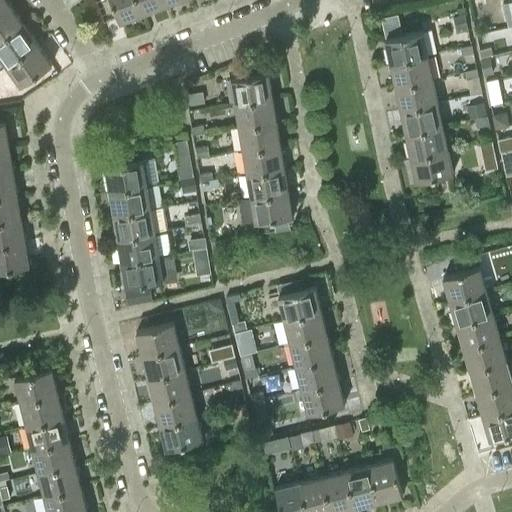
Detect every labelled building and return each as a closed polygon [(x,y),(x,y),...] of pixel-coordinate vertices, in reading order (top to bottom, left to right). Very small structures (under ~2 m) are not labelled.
[(7,0),(0,0),(0,10),(10,3),(7,0)] [(111,0),(120,21),(143,12),(138,0),(111,0)] [(163,0),(138,0),(143,12),(165,4),(163,0)] [(10,3),(0,10),(0,39),(24,23),(10,3)] [(456,32),(468,29),(464,13),(453,16),(456,32)] [(24,23),(0,39),(0,54),(7,64),(38,43),(24,23)] [(385,38),(390,61),(427,53),(422,30),(385,38)] [(38,43),(7,64),(21,85),(52,63),(38,43)] [(472,44),(460,47),(462,55),(473,53),(472,44)] [(490,46),(478,48),(480,57),(492,54),(490,46)] [(427,53),(390,61),(396,85),(432,77),(427,53)] [(477,68),(465,70),(467,79),(479,76),(477,68)] [(268,71),(231,77),(235,102),(272,95),(268,71)] [(432,77),(396,85),(401,108),(438,100),(432,77)] [(206,101),(204,90),(186,93),(188,104),(206,101)] [(500,93),(489,95),(490,104),(502,101),(500,93)] [(272,95),(235,102),(239,126),(276,119),(272,95)] [(438,100),(401,108),(406,132),(443,124),(438,100)] [(487,115),(475,117),(477,126),(489,123),(487,115)] [(505,116),(494,119),(495,127),(507,125),(505,116)] [(276,119),(239,126),(243,149),(280,143),(276,119)] [(5,121),(0,121),(0,146),(9,145),(5,121)] [(191,125),(192,134),(204,132),(203,123),(191,125)] [(443,124),(406,132),(411,155),(448,147),(443,124)] [(511,145),(510,136),(497,139),(500,151),(511,148),(511,145)] [(492,138),(480,141),(482,149),(494,147),(492,138)] [(189,139),(173,142),(175,154),(191,152),(189,139)] [(280,143),(243,149),(247,172),(284,166),(280,143)] [(9,145),(0,146),(0,170),(13,168),(9,145)] [(195,149),(196,157),(208,155),(207,147),(195,149)] [(448,147),(411,155),(416,180),(453,172),(448,147)] [(143,159),(106,165),(110,189),(147,183),(143,159)] [(288,190),(284,166),(247,172),(251,196),(288,190)] [(13,168),(0,170),(0,194),(17,192),(13,168)] [(199,172),(200,181),(212,179),(211,170),(199,172)] [(183,186),(195,183),(194,175),(182,177),(183,186)] [(147,183),(110,189),(114,213),(151,206),(147,183)] [(293,215),(288,190),(251,196),(238,199),(242,222),(255,219),(255,221),(274,218),(291,215),(293,215)] [(17,192),(0,194),(0,219),(21,216),(17,192)] [(151,206),(114,213),(118,237),(155,230),(151,206)] [(201,212),(186,215),(188,225),(203,222),(201,212)] [(291,215),(274,218),(276,230),(290,228),(289,220),(291,219),(291,215)] [(21,216),(0,219),(0,243),(25,239),(21,216)] [(155,230),(118,237),(122,260),(159,254),(155,230)] [(205,237),(191,240),(192,249),(194,249),(206,247),(207,246),(206,243),(205,237)] [(25,239),(0,243),(0,269),(29,264),(25,239)] [(207,255),(206,247),(194,249),(195,257),(207,255)] [(159,254),(122,260),(126,285),(163,279),(159,254)] [(443,276),(450,299),(486,289),(479,265),(443,276)] [(278,294),(284,318),(321,308),(315,285),(278,294)] [(486,289),(450,299),(456,322),(493,312),(486,289)] [(321,308),(284,318),(290,341),(327,332),(321,308)] [(493,312),(456,322),(463,345),(499,335),(493,312)] [(233,322),(235,331),(246,328),(244,319),(233,322)] [(136,330),(142,353),(179,344),(173,321),(136,330)] [(327,332),(290,341),(296,364),(333,355),(327,332)] [(499,335),(463,345),(470,368),(506,358),(499,335)] [(233,343),(220,346),(223,358),(235,355),(236,355),(233,343)] [(238,346),(240,354),(252,351),(250,343),(238,346)] [(179,344),(142,353),(148,377),(185,367),(179,344)] [(225,367),(237,364),(235,355),(223,358),(225,367)] [(333,355),(296,364),(302,388),(338,378),(333,355)] [(511,378),(506,358),(470,368),(476,391),(511,381),(511,378)] [(244,369),(246,377),(258,374),(256,366),(244,369)] [(185,367),(148,377),(154,400),(191,391),(185,367)] [(15,377),(21,400),(57,391),(52,368),(15,377)] [(338,378),(302,388),(308,412),(345,403),(338,378)] [(231,390),(243,387),(241,379),(229,382),(231,390)] [(511,381),(476,391),(483,414),(511,406),(511,381)] [(250,392),(252,401),(264,398),(262,389),(250,392)] [(57,391),(21,400),(26,424),(63,414),(57,391)] [(191,391),(154,400),(160,423),(197,414),(191,391)] [(248,410),(246,402),(235,405),(237,413),(248,410)] [(511,406),(483,414),(490,439),(511,432),(511,406)] [(256,416),(258,425),(270,422),(268,413),(256,416)] [(63,414),(26,424),(32,447),(69,438),(63,414)] [(197,414),(160,423),(166,448),(203,438),(197,414)] [(370,427),(367,416),(358,418),(361,429),(370,427)] [(343,421),(335,424),(338,435),(346,433),(343,421)] [(320,427),(311,430),(314,441),(323,439),(320,427)] [(0,450),(11,449),(8,433),(0,434),(0,450)] [(297,433),(288,435),(291,447),(300,445),(297,433)] [(69,438),(32,447),(38,470),(75,461),(69,438)] [(272,439),(264,441),(267,453),(275,451),(272,439)] [(393,457),(369,463),(379,499),(402,494),(393,457)] [(75,461),(38,470),(44,494),(81,485),(75,461)] [(369,463),(346,469),(356,505),(379,499),(369,463)] [(0,471),(0,479),(9,478),(7,469),(0,471)] [(346,469),(323,474),(332,511),(356,505),(346,469)] [(323,474),(299,480),(307,511),(328,511),(332,511),(323,474)] [(275,486),(281,511),(307,511),(299,480),(275,486)] [(81,485),(44,494),(48,511),(71,511),(87,508),(81,485)]
